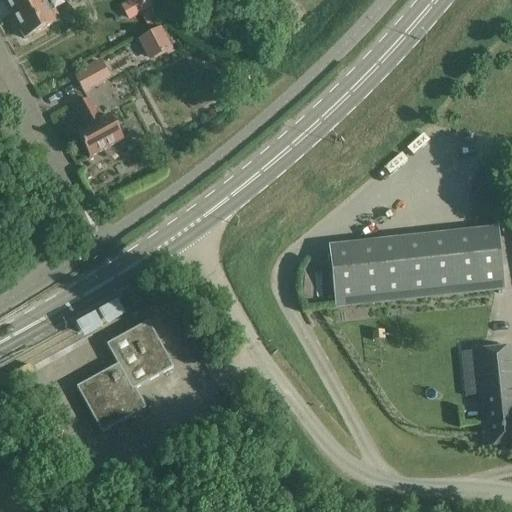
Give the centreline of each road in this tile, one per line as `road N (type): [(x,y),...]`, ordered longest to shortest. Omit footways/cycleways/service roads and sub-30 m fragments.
road 1 (unclassified): [(511,490),(391,485),(330,449),(186,230)]
road 2 (primary): [(186,230),(289,149),(435,0)]
road 3 (primary): [(0,343),(186,230)]
road 4 (unclassified): [(102,242),(0,60)]
